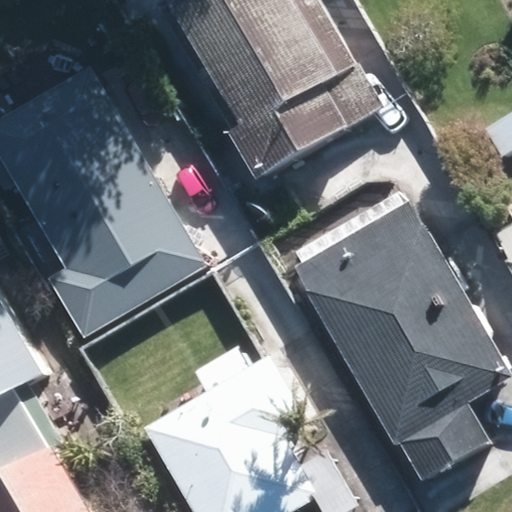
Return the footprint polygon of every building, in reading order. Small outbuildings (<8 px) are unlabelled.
[(325,51),(298,0),(174,0),(230,106),(209,116),(239,173),(379,100),(347,40),(325,51)] [(86,337),(205,265),(85,69),(0,120),(0,161),(64,267),(49,277),(86,337)] [(404,199),(293,265),(419,480),(488,440),(466,403),(509,377),(404,199)] [(511,220),(493,231),(511,265),(511,220)] [(0,396),(41,375),(0,296),(0,396)] [(209,395),(147,430),(194,511),(286,511),(338,482),(268,361),(249,372),(237,351),(197,374),(209,395)] [(89,511),(50,445),(0,473),(0,511),(89,511)]
